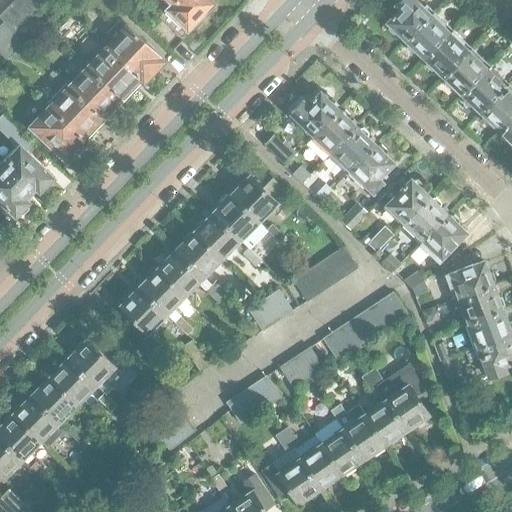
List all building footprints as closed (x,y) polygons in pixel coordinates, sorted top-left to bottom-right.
[(25,24),(33,16),(16,0),(15,0),(8,8),(25,24)] [(16,0),(33,16),(41,7),(33,0),(16,0)] [(95,0),(110,14),(120,4),(120,3),(116,0),(95,0)] [(210,7),(213,3),(210,0),(177,0),(171,6),(172,7),(167,13),(187,32),(188,30),(193,31),(199,25),(197,20),(201,16),(207,18),(212,12),(210,7)] [(406,41),(435,11),(427,3),(425,6),(418,0),(400,0),(396,5),(400,10),(387,23),(389,25),(388,29),(394,35),(399,34),(406,41)] [(476,4),(471,0),(470,0),(462,9),(467,14),(476,4)] [(16,34),(25,24),(8,8),(0,16),(0,17),(5,22),(4,22),(16,34)] [(426,60),(455,30),(435,11),(406,41),(408,43),(407,47),(413,53),(418,52),(426,60)] [(495,21),(489,15),(483,21),(489,27),(495,21)] [(140,76),(145,81),(164,61),(120,19),(109,31),(116,38),(108,46),(139,75),(140,76)] [(24,41),(16,34),(4,22),(0,26),(0,52),(7,59),(24,41)] [(444,77),(473,47),(455,30),(426,60),(426,66),(432,71),(436,70),(444,77)] [(133,84),(140,76),(139,75),(108,46),(89,65),(121,96),(125,100),(137,88),(133,84)] [(463,95),(492,65),(473,47),(444,77),(446,79),(444,83),(450,88),(455,88),(463,95)] [(113,104),(121,96),(89,65),(70,86),(102,116),(106,120),(117,108),(113,104)] [(482,113),(511,83),(492,65),(463,95),(464,96),(464,101),(469,106),(474,106),(482,113)] [(500,131),(511,118),(511,84),(511,83),(482,113),(483,115),(482,119),(488,125),(493,124),(500,131)] [(94,124),(102,116),(70,86),(51,106),(87,140),(98,128),(94,124)] [(311,137),(338,109),(332,103),(332,97),(327,92),(321,93),(320,91),(307,105),(303,100),(290,113),(306,127),(303,130),(311,137)] [(68,160),(87,140),(51,106),(32,126),(68,160)] [(329,154),(356,126),(350,120),(350,114),(345,109),(339,110),(338,109),(311,137),(329,154)] [(511,118),(500,131),(502,132),(501,137),(506,142),(511,141),(511,118)] [(14,137),(20,131),(12,124),(6,130),(14,137)] [(347,172),(375,143),(368,137),(368,132),(363,127),(358,128),(356,126),(329,154),(347,172)] [(273,134),(264,143),(286,164),(296,153),(290,146),(288,148),(273,134)] [(378,178),(394,162),(386,154),(387,149),(381,144),(376,145),(375,143),(347,172),(363,187),(366,184),(374,192),(383,182),(378,178)] [(0,162),(0,164),(34,197),(52,177),(18,146),(8,156),(7,155),(0,162)] [(0,204),(14,218),(34,197),(0,164),(0,204)] [(296,173),(304,182),(310,174),(302,167),(296,173)] [(259,221),(277,202),(250,175),(231,194),(259,221)] [(402,225),(430,196),(422,189),(423,184),(417,179),(413,180),(411,178),(403,187),(397,181),(394,184),(388,190),(378,202),(402,225)] [(332,189),(331,188),(326,183),(316,193),(323,199),(332,189)] [(240,239),(259,221),(231,194),(213,212),(240,239)] [(420,242),(448,214),(441,207),(442,202),(435,197),(431,198),(430,196),(402,225),(420,242)] [(367,211),(357,202),(341,219),(350,229),(367,211)] [(222,258),(240,239),(213,212),(194,231),(207,243),(222,258)] [(448,214),(420,242),(439,260),(467,231),(459,224),(459,220),(453,214),(449,215),(448,214)] [(273,224),(267,230),(280,243),(286,237),(273,224)] [(368,243),(377,251),(393,234),(385,225),(368,243)] [(222,258),(207,243),(194,231),(176,249),(203,276),(222,258)] [(249,247),(262,261),(268,255),(254,242),(249,247)] [(385,263),(393,270),(406,257),(407,258),(416,249),(410,243),(402,252),(398,249),(385,263)] [(333,253),(347,274),(357,267),(344,246),(333,253)] [(256,266),(262,261),(249,247),(243,253),(256,266)] [(185,294),(203,276),(176,249),(158,267),(185,294)] [(347,274),(333,253),(324,259),(337,280),(347,274)] [(314,266),(328,287),(337,280),(324,259),(314,266)] [(456,298),(494,285),(493,282),(495,278),(493,272),(488,269),(484,260),(447,274),(456,298)] [(304,272),(318,293),(328,287),(314,266),(304,272)] [(166,313),(185,294),(158,267),(139,286),(166,313)] [(425,280),(426,279),(420,270),(408,278),(415,287),(425,280)] [(308,300),(318,293),(304,272),(294,279),(308,300)] [(429,291),(427,286),(434,284),(431,276),(426,279),(425,280),(415,287),(413,288),(416,296),(429,291)] [(212,285),(225,298),(231,292),(218,279),(212,285)] [(220,303),(225,298),(212,285),(206,290),(220,303)] [(465,323),(503,309),(502,306),(505,303),(502,295),(497,294),(494,285),(456,298),(465,323)] [(148,331),(166,313),(139,286),(121,304),(148,331)] [(283,317),(293,310),(279,289),(269,296),(283,317)] [(397,319),(407,313),(393,291),(383,298),(397,319)] [(273,323),(283,317),(269,296),(259,302),(273,323)] [(387,326),(397,319),(383,298),(373,305),(387,326)] [(263,330),(273,323),(259,302),(249,309),(263,330)] [(377,332),(387,326),(373,305),(363,311),(377,332)] [(474,347),(511,333),(511,331),(511,329),(511,322),(511,320),(506,318),(503,309),(465,323),(474,347)] [(367,339),(377,332),(363,311),(353,318),(367,339)] [(175,322),(188,335),(194,329),(181,316),(175,322)] [(357,345),(367,339),(353,318),(343,324),(357,345)] [(347,352),(357,345),(343,324),(334,331),(347,352)] [(337,359),(347,352),(334,331),(323,338),(337,359)] [(470,361),(482,356),(489,377),(503,372),(501,366),(511,361),(511,333),(474,347),(474,348),(466,351),(470,361)] [(96,386),(115,367),(88,339),(69,358),(96,386)] [(201,371),(210,365),(193,340),(184,346),(201,371)] [(300,353),(314,374),(324,368),(310,347),(300,353)] [(304,381),(314,374),(300,353),(290,360),(304,381)] [(451,356),(441,360),(447,378),(458,374),(451,356)] [(78,404),(96,386),(69,358),(50,376),(78,404)] [(294,387),(304,381),(290,360),(280,366),(294,387)] [(368,372),(379,388),(386,383),(376,367),(368,372)] [(372,392),(379,388),(368,372),(362,377),(372,392)] [(256,382),(270,403),(280,396),(267,375),(256,382)] [(59,422),(78,404),(50,376),(32,395),(59,422)] [(260,409),(270,403),(256,382),(247,388),(260,409)] [(408,430),(430,415),(410,385),(396,395),(395,393),(386,399),(408,430)] [(251,416),(260,409),(247,388),(237,395),(251,416)] [(99,399),(112,411),(118,405),(105,393),(99,399)] [(41,441),(59,422),(32,395),(14,413),(41,441)] [(240,423),(251,416),(237,395),(227,402),(240,423)] [(386,445),(408,430),(386,399),(378,404),(379,406),(366,415),(386,445)] [(360,405),(348,413),(341,403),(331,410),(338,420),(365,460),(386,445),(366,415),(360,405)] [(160,426),(155,430),(170,449),(177,444),(171,435),(189,421),(181,410),(160,426)] [(0,436),(22,459),(41,441),(14,413),(0,426),(0,436)] [(343,474),(365,460),(338,420),(316,434),(323,444),(343,474)] [(177,444),(196,429),(189,421),(171,435),(177,444)] [(67,431),(80,443),(86,437),(73,425),(67,431)] [(283,430),(293,446),(300,442),(289,425),(283,430)] [(287,451),(293,446),(283,430),(276,435),(287,451)] [(0,474),(4,478),(22,459),(0,436),(0,474)] [(322,489),(343,474),(323,444),(310,452),(309,450),(300,456),(322,489)] [(300,503),(322,489),(300,456),(291,462),(293,464),(279,473),(300,503)] [(31,468),(43,480),(50,474),(37,462),(31,468)] [(157,467),(146,475),(158,491),(163,487),(160,480),(165,476),(157,467)] [(223,494),(230,489),(219,474),(213,478),(223,494)] [(267,511),(266,511),(275,504),(255,474),(244,481),(251,492),(239,500),(237,498),(229,503),(235,511),(267,511)] [(216,499),(223,494),(213,478),(206,483),(216,499)] [(32,511),(10,490),(1,498),(15,511),(32,511)] [(0,511),(15,511),(1,498),(0,499),(0,511)] [(235,511),(229,503),(220,510),(221,511),(235,511)]
